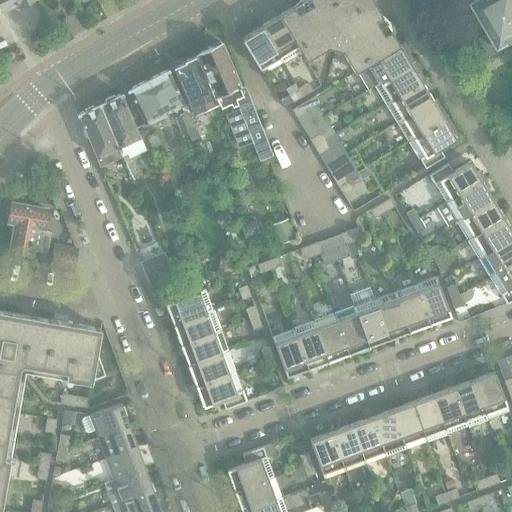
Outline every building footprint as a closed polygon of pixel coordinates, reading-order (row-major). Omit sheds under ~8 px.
[(0,0),(0,8),(6,5),(7,6),(14,3),(16,6),(29,0),(0,0)] [(395,37),(372,0),(303,0),(279,15),(300,51),(306,60),(328,47),(335,48),(342,50),(355,72),(364,67),(404,44),(398,34),(395,37)] [(511,0),(473,0),(462,7),(472,24),(481,19),(490,33),(481,39),(490,54),(499,49),(511,41),(511,0)] [(300,51),(279,15),(260,26),(282,62),(300,51)] [(282,62),(260,26),(241,38),(263,73),(282,62)] [(240,88),(221,43),(197,54),(219,104),(221,107),(230,103),(232,108),(238,105),(260,160),(272,155),(251,100),(245,86),(240,88)] [(375,85),(414,62),(404,44),(364,67),(375,85)] [(219,104),(197,54),(184,61),(184,62),(173,67),(181,83),(194,113),(204,108),(205,110),(219,104)] [(386,103),(422,82),(417,73),(420,71),(414,62),(375,85),(386,103)] [(185,102),(180,93),(176,85),(181,83),(173,67),(128,90),(137,109),(146,124),(182,105),(185,112),(175,117),(181,131),(194,125),(185,102)] [(313,90),(308,82),(298,88),(303,96),(313,90)] [(397,122),(433,101),(422,82),(386,103),(397,122)] [(303,96),(298,88),(288,94),(293,102),(303,96)] [(146,150),(130,112),(121,94),(114,97),(113,95),(104,99),(105,101),(99,104),(123,155),(131,175),(137,173),(129,157),(146,150)] [(324,116),(317,105),(320,103),(316,95),(292,110),(304,129),(324,116)] [(408,140),(448,117),(437,99),(433,101),(397,122),(408,140)] [(123,155),(99,104),(93,107),(85,110),(85,111),(78,114),(96,157),(100,166),(123,155)] [(335,135),(324,116),(304,129),(315,147),(335,135)] [(439,148),(456,138),(459,136),(448,117),(408,140),(425,168),(444,157),(439,148)] [(346,153),(335,135),(315,147),(326,166),(346,153)] [(358,172),(346,153),(326,166),(337,184),(358,172)] [(445,202),(485,178),(480,170),(477,172),(470,161),(453,171),(448,163),(429,174),(445,202)] [(369,190),(358,172),(337,184),(348,202),(369,190)] [(457,220),(492,199),(486,188),(490,186),(485,178),(445,202),(446,202),(437,207),(448,225),(457,220)] [(394,206),(390,198),(380,204),(385,212),(394,206)] [(468,239),(504,217),(492,199),(457,220),(468,239)] [(50,229),(42,227),(45,212),(42,208),(12,203),(8,221),(15,223),(14,231),(11,250),(32,253),(33,249),(46,251),(50,229)] [(385,212),(380,204),(370,210),(375,218),(385,212)] [(419,218),(414,208),(406,213),(412,223),(419,218)] [(479,257),(511,237),(511,230),(504,217),(468,239),(479,257)] [(295,238),(288,218),(272,225),(279,244),(295,238)] [(425,228),(419,218),(412,223),(417,232),(425,228)] [(358,227),(349,231),(353,241),(362,238),(358,227)] [(350,256),(346,244),(353,241),(349,231),(329,238),(337,260),(350,256)] [(490,276),(511,262),(511,237),(479,257),(490,276)] [(337,260),(329,238),(308,245),(312,256),(320,254),(324,265),(337,260)] [(73,273),(77,248),(53,244),(49,268),(73,273)] [(305,247),(300,248),(304,259),(312,256),(308,245),(305,247)] [(442,255),(436,245),(428,250),(434,259),(442,255)] [(170,262),(163,248),(154,253),(161,267),(170,262)] [(207,274),(197,251),(182,258),(192,281),(207,274)] [(447,264),(442,255),(434,259),(440,269),(447,264)] [(282,265),(279,256),(268,260),(272,269),(282,265)] [(272,269),(268,260),(258,264),(261,273),(272,269)] [(511,262),(490,276),(507,303),(511,299),(511,262)] [(450,316),(436,276),(415,284),(429,324),(450,316)] [(212,310),(201,278),(173,289),(176,299),(165,303),(173,324),(212,310)] [(429,324),(415,284),(394,292),(409,331),(429,324)] [(459,295),(455,284),(447,287),(451,298),(459,295)] [(251,296),(247,285),(239,288),(243,299),(251,296)] [(409,331),(394,292),(374,299),(389,339),(409,331)] [(463,306),(459,295),(451,298),(454,309),(463,306)] [(389,339),(374,299),(354,306),(368,346),(389,339)] [(258,316),(254,306),(246,309),(250,319),(258,316)] [(368,346),(354,306),(333,314),(348,353),(368,346)] [(0,511),(0,508),(0,509),(9,459),(3,458),(19,366),(22,364),(65,372),(64,378),(90,382),(100,328),(0,310),(0,511)] [(220,330),(212,310),(173,324),(180,344),(220,330)] [(348,353),(333,314),(313,321),(328,361),(348,353)] [(262,327),(258,316),(250,319),(254,330),(262,327)] [(328,361),(313,321),(293,329),(307,368),(328,361)] [(307,368),(293,329),(272,336),(286,376),(307,368)] [(227,350),(220,330),(180,344),(188,365),(227,350)] [(273,357),(269,346),(261,349),(265,360),(273,357)] [(235,370),(227,350),(188,365),(195,385),(235,370)] [(277,367),(273,357),(265,360),(269,370),(277,367)] [(246,401),(235,370),(195,385),(203,406),(222,400),(225,409),(246,401)] [(509,411),(502,393),(494,371),(473,379),(478,393),(487,418),(509,411)] [(487,418),(478,393),(473,379),(452,387),(455,393),(467,426),(487,418)] [(467,426),(455,393),(452,387),(432,394),(447,433),(467,426)] [(86,407),(88,398),(62,393),(61,403),(86,407)] [(447,433),(432,394),(412,402),(426,441),(447,433)] [(426,441),(412,402),(391,409),(406,448),(426,441)] [(130,425),(121,403),(90,414),(83,418),(82,421),(85,430),(88,432),(95,429),(98,437),(130,425)] [(406,448),(391,409),(371,417),(385,456),(406,448)] [(385,456),(371,417),(351,424),(365,463),(385,456)] [(54,433),(57,419),(47,418),(45,431),(54,433)] [(365,463),(351,424),(330,431),(345,471),(365,463)] [(137,447),(130,425),(98,437),(106,458),(137,447)] [(345,471),(330,431),(309,439),(324,478),(345,471)] [(67,448),(69,435),(60,434),(58,447),(67,448)] [(273,476),(266,457),(276,453),(272,443),(242,455),(245,463),(226,470),(234,491),(273,476)] [(64,461),(67,448),(58,447),(56,459),(64,461)] [(145,468),(137,447),(106,458),(114,480),(145,468)] [(312,462),(308,452),(299,455),(303,465),(312,462)] [(48,467),(50,454),(41,453),(39,465),(48,467)] [(315,473),(312,462),(303,465),(307,476),(315,473)] [(46,480),(48,467),(39,465),(36,478),(46,480)] [(60,476),(61,468),(54,466),(53,474),(60,476)] [(153,489),(145,468),(114,480),(104,484),(112,504),(153,489)] [(485,476),(482,469),(473,473),(476,480),(485,476)] [(500,482),(497,473),(486,477),(489,486),(500,482)] [(281,496),(273,476),(234,491),(241,511),(281,496)] [(489,486),(486,477),(475,481),(479,490),(489,486)] [(58,496),(61,483),(52,482),(50,494),(58,496)] [(459,497),(456,488),(445,492),(448,501),(459,497)] [(157,511),(161,511),(153,489),(112,504),(114,511),(157,511)] [(332,501),(328,490),(320,494),(324,504),(332,501)] [(448,501),(445,492),(435,496),(438,505),(448,501)] [(56,509),(58,500),(58,496),(50,494),(47,507),(56,509)] [(491,503),(488,494),(477,498),(480,507),(491,503)] [(286,511),(281,496),(241,511),(286,511)] [(480,507),(477,498),(467,502),(470,511),(480,507)] [(40,511),(42,501),(33,499),(30,511),(40,511)] [(334,511),(336,511),(332,501),(324,504),(326,511),(334,511)] [(417,511),(418,511),(415,503),(404,507),(406,511),(417,511)]
